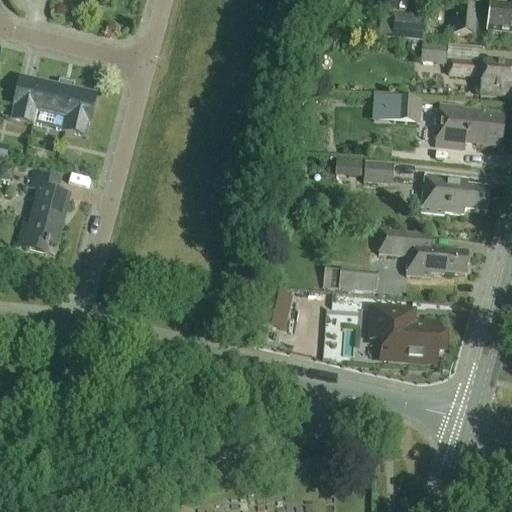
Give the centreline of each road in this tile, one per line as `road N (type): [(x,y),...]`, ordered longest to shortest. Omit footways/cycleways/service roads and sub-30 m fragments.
road 1 (secondary): [(472,421),(79,327)]
road 2 (residential): [(79,327),(144,65)]
road 3 (tertiary): [(472,421),(511,271)]
road 4 (residential): [(144,65),(0,28)]
